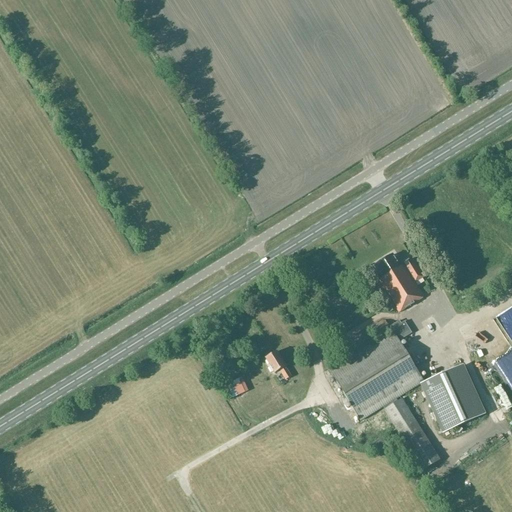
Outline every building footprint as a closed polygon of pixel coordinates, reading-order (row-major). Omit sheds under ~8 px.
[(398,314),(424,298),(415,284),(424,278),(411,259),(403,264),(401,261),(398,263),(393,255),(374,267),(379,274),(376,276),(385,290),(377,295),(389,314),(396,310),(398,314)] [(433,331),(437,328),(432,319),(427,322),(433,331)] [(392,332),(340,364),(329,370),(360,422),(424,382),(399,341),(412,333),(405,322),(401,324),(400,321),(389,327),(384,320),(367,330),(374,340),(391,330),(392,332)] [(485,342),(480,346),(511,394),(511,356),(511,354),(509,355),(497,338),(490,343),(493,348),(491,349),(485,342)] [(266,359),(270,367),(268,368),(272,373),(273,372),(275,374),(280,371),(285,381),(291,377),(286,368),(286,367),(277,352),(266,359)] [(461,366),(424,383),(441,420),(478,403),(461,366)] [(487,367),(477,372),(491,399),(501,394),(487,367)] [(222,384),(229,400),(248,391),(242,378),(232,382),(232,380),(222,384)] [(384,410),(423,472),(441,461),(402,399),(384,410)] [(507,419),(501,408),(493,413),(499,423),(507,419)]
